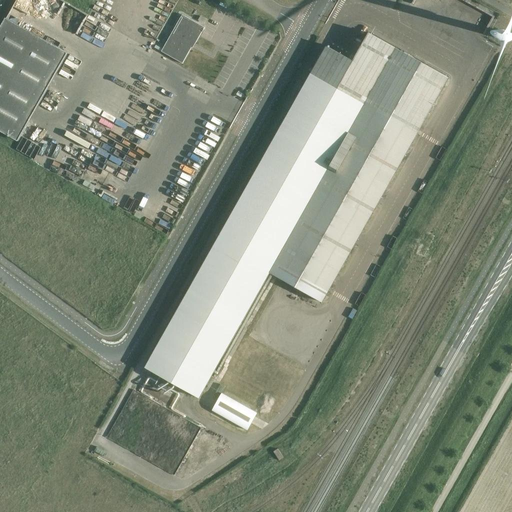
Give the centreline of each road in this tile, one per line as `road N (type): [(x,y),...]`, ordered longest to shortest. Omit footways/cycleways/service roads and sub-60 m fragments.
road 1 (unclassified): [(0,275),(106,352),(126,348),(307,27)]
road 2 (tertiary): [(367,511),(511,257)]
road 3 (unclassified): [(437,511),(511,378)]
